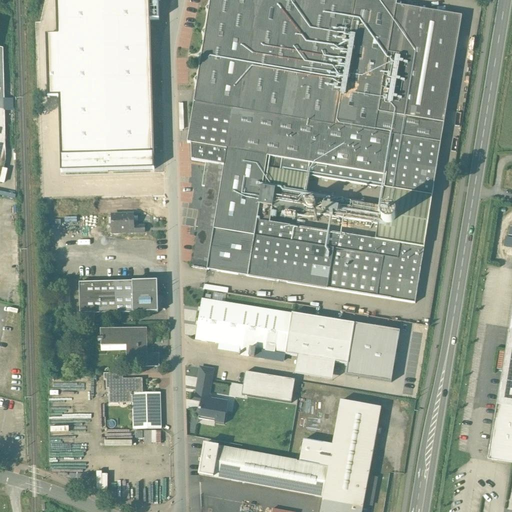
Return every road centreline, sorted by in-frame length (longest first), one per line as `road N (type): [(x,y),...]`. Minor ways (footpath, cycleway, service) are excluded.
road 1 (secondary): [(505,0),(420,511)]
road 2 (residential): [(180,511),(168,43),(178,0)]
